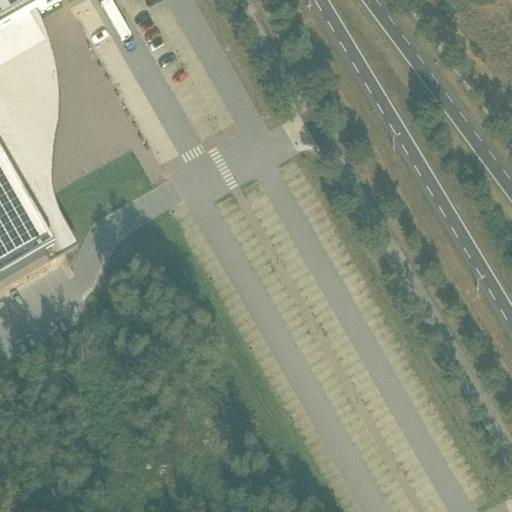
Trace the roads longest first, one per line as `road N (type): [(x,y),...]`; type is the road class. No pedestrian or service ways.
road 1 (unclassified): [(511,469),(237,0)]
road 2 (primary): [(318,0),(511,319)]
road 3 (primary): [(511,191),(365,0)]
